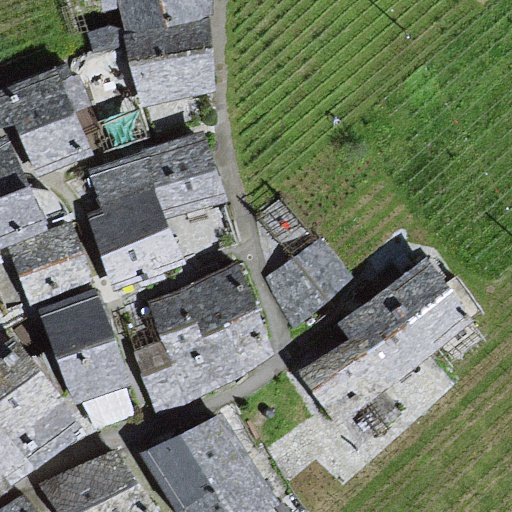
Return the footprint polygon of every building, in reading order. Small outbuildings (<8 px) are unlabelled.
[(133,0),(128,1),(146,99),(156,96),(210,85),(205,0),(133,0)] [(90,152),(56,70),(0,92),(0,124),(17,118),(20,125),(25,137),(39,173),(90,152)] [(204,134),(94,171),(109,212),(93,217),(104,244),(119,284),(180,262),(160,212),(182,208),(222,200),(204,134)] [(0,143),(0,245),(47,226),(40,211),(8,139),(0,143)] [(13,250),(18,265),(32,301),(91,278),(72,227),(13,250)] [(322,242),(272,278),(296,321),(314,305),(350,276),(322,242)] [(394,378),(466,317),(428,265),(413,275),(360,314),(344,325),(358,341),(394,378)] [(194,287),(154,303),(169,341),(140,356),(156,409),(187,400),(211,386),(248,364),(272,350),(241,267),(194,287)] [(96,293),(44,314),(77,398),(112,385),(129,378),(96,293)] [(336,420),(394,378),(358,341),(303,372),(336,420)] [(0,422),(35,466),(87,426),(14,343),(0,354),(0,422)] [(177,440),(149,454),(186,511),(253,511),(273,500),(220,418),(177,440)] [(0,472),(9,486),(12,484),(35,466),(0,422),(0,472)] [(158,511),(116,452),(76,472),(45,487),(63,511),(158,511)] [(0,492),(7,487),(9,486),(0,472),(0,492)] [(34,511),(24,498),(10,508),(4,511),(34,511)]
